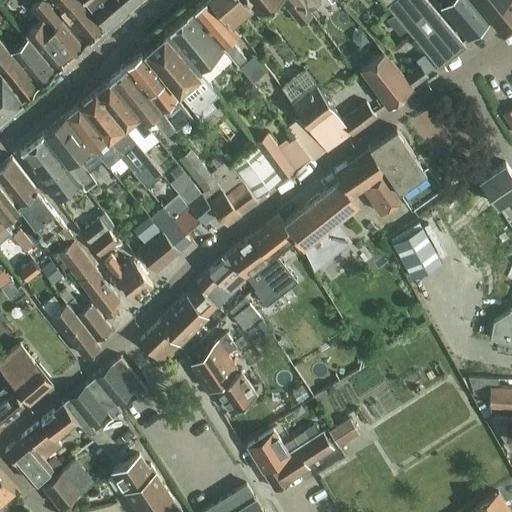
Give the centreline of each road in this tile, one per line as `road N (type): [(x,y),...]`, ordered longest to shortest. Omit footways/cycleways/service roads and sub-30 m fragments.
road 1 (residential): [(0,440),(224,237),(348,144),(511,42)]
road 2 (residential): [(0,145),(158,0)]
